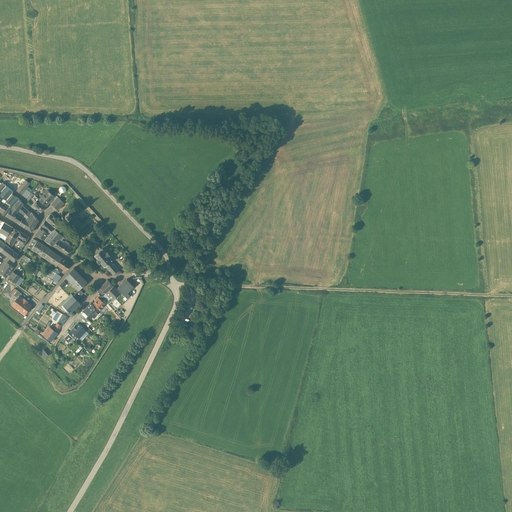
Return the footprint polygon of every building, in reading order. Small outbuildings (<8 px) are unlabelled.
[(26,180),(17,191),(21,194),(30,183),(26,180)] [(0,209),(6,202),(12,195),(14,193),(6,186),(0,194),(0,209)] [(26,190),(22,195),(26,198),(29,195),(30,193),(26,190)] [(47,191),(39,199),(46,206),(49,202),(54,198),(47,191)] [(12,195),(6,202),(9,204),(11,203),(15,198),(12,195)] [(64,203),(58,197),(56,200),(51,204),(58,210),(64,203)] [(39,199),(38,199),(32,205),(41,212),(46,206),(39,199)] [(6,202),(0,209),(0,211),(3,213),(9,204),(6,202)] [(9,204),(3,213),(7,216),(12,208),(13,207),(9,204)] [(22,209),(16,204),(14,206),(13,207),(20,212),(22,209)] [(13,207),(12,208),(7,216),(13,220),(17,214),(18,214),(20,212),(13,207)] [(28,215),(22,209),(20,212),(18,214),(21,217),(24,219),(28,215)] [(72,215),(69,211),(65,215),(67,217),(67,218),(67,219),(68,219),(74,227),(75,227),(76,229),(79,229),(80,228),(81,225),(79,223),(73,215),(72,215)] [(18,214),(17,214),(13,220),(17,222),(21,217),(18,214)] [(58,221),(52,214),(50,214),(46,219),(48,222),(51,220),(54,225),(58,221)] [(24,219),(21,224),(24,227),(31,218),(28,215),(24,219)] [(31,218),(24,227),(28,229),(34,223),(32,221),(35,218),(32,216),(31,218)] [(34,223),(28,229),(32,232),(38,221),(35,217),(35,218),(32,221),(34,223)] [(51,220),(48,222),(46,219),(41,227),(43,228),(49,231),(54,225),(51,220)] [(13,227),(4,222),(0,228),(0,231),(7,236),(8,235),(13,227)] [(49,235),(44,240),(51,245),(56,241),(57,242),(59,241),(60,240),(57,237),(58,236),(58,235),(65,229),(63,226),(57,231),(55,229),(49,235)] [(14,228),(13,227),(8,235),(16,239),(20,232),(14,228)] [(43,228),(41,227),(35,234),(44,240),(49,235),(47,233),(49,231),(43,228)] [(29,237),(20,232),(16,239),(19,241),(17,244),(23,247),(29,237)] [(16,239),(8,235),(7,236),(5,240),(12,246),(16,239)] [(37,241),(33,239),(29,247),(32,249),(37,241)] [(37,241),(32,249),(38,253),(44,245),(37,241)] [(67,246),(59,241),(57,242),(53,246),(61,251),(67,246)] [(51,250),(44,245),(38,253),(45,258),(51,250)] [(7,246),(2,253),(14,262),(19,255),(7,246)] [(103,247),(95,253),(98,257),(97,258),(100,262),(101,261),(104,265),(106,264),(113,273),(119,268),(112,260),(113,259),(109,254),(110,253),(108,249),(106,251),(103,247)] [(62,258),(51,250),(45,258),(54,264),(55,263),(57,265),(62,258)] [(70,264),(62,258),(57,265),(65,271),(70,264)] [(7,262),(0,271),(0,273),(6,277),(13,267),(7,262)] [(57,271),(52,267),(46,276),(51,279),(55,273),(57,271)] [(81,275),(74,268),(69,273),(70,274),(66,278),(70,282),(69,283),(71,285),(72,284),(81,275)] [(20,277),(13,272),(9,278),(15,283),(20,277)] [(61,277),(55,273),(51,279),(57,283),(61,277)] [(81,275),(72,284),(78,291),(79,291),(80,290),(88,282),(81,275)] [(127,279),(118,288),(121,292),(127,298),(130,296),(128,293),(134,287),(127,279)] [(114,286),(108,280),(100,287),(101,288),(105,292),(106,293),(114,286)] [(120,293),(114,286),(106,293),(113,300),(115,298),(120,293)] [(17,290),(13,294),(18,298),(19,296),(20,296),(22,294),(17,290)] [(80,290),(79,291),(78,291),(75,294),(79,298),(84,293),(80,290)] [(127,298),(121,292),(120,293),(115,298),(121,304),(127,298)] [(63,302),(62,301),(59,304),(62,306),(63,305),(73,296),(71,294),(69,296),(63,302)] [(20,296),(19,296),(18,298),(16,300),(15,300),(13,302),(14,304),(12,305),(24,314),(31,305),(27,302),(28,301),(24,299),(20,296)] [(73,296),(63,305),(62,306),(66,311),(67,310),(68,311),(69,311),(70,312),(80,303),(73,296)] [(102,301),(98,298),(92,304),(99,311),(100,311),(105,305),(106,305),(102,301)] [(113,300),(108,304),(114,311),(121,304),(115,298),(113,300)] [(108,304),(104,299),(102,301),(106,305),(105,305),(110,311),(112,309),(108,304)] [(91,303),(84,311),(89,316),(91,314),(94,317),(99,311),(92,304),(91,303)] [(63,314),(57,323),(61,325),(62,325),(68,317),(63,314)] [(89,319),(84,316),(79,320),(84,325),(89,319)] [(70,330),(79,338),(86,330),(77,323),(70,330)] [(50,325),(49,327),(45,332),(44,332),(44,333),(44,335),(45,336),(46,336),(51,340),(57,332),(53,330),(54,328),(50,325)] [(68,333),(64,338),(68,343),(73,338),(68,333)] [(43,348),(39,352),(44,358),(48,354),(43,348)] [(90,357),(84,363),(87,366),(93,360),(90,357)]
